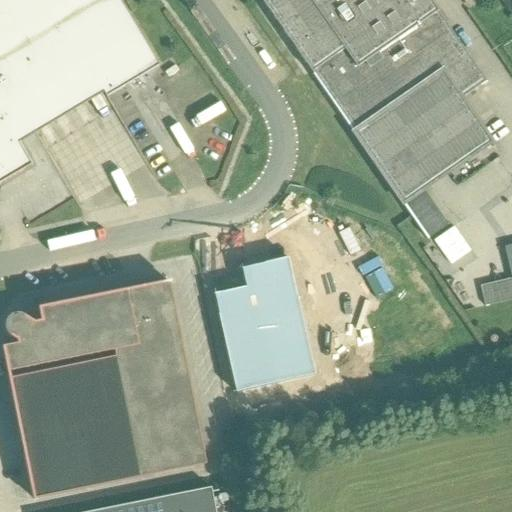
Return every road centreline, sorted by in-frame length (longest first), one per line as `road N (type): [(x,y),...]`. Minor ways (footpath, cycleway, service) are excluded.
road 1 (unclassified): [(196,0),(276,111),(285,159),(262,201),(207,228),(0,269)]
road 2 (unknown): [(176,234),(215,461),(181,475),(0,510)]
